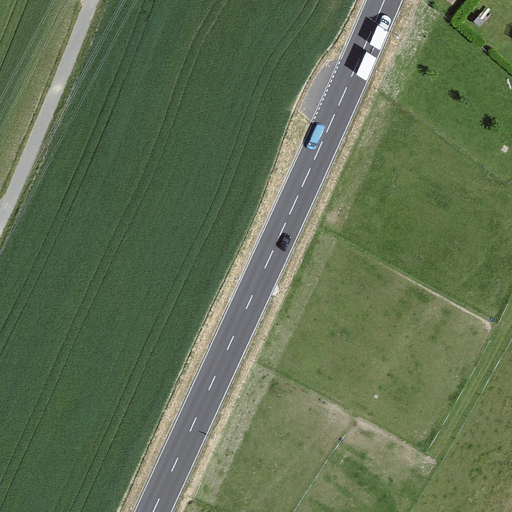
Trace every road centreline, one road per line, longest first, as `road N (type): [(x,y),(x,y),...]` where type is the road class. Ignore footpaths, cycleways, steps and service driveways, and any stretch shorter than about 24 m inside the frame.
road 1 (secondary): [(383,0),(153,511)]
road 2 (track): [(0,216),(93,0)]
